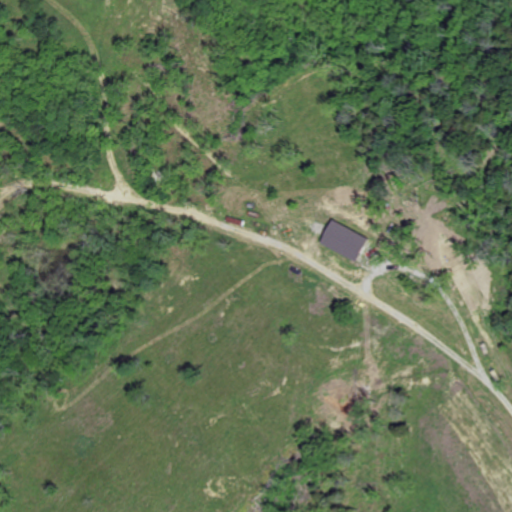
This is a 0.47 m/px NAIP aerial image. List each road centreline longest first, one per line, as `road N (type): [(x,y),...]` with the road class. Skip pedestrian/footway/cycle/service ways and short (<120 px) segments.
road 1 (track): [(365,293),(303,254),(126,186),(107,155),(113,23)]
road 2 (track): [(126,186),(32,180),(0,196)]
